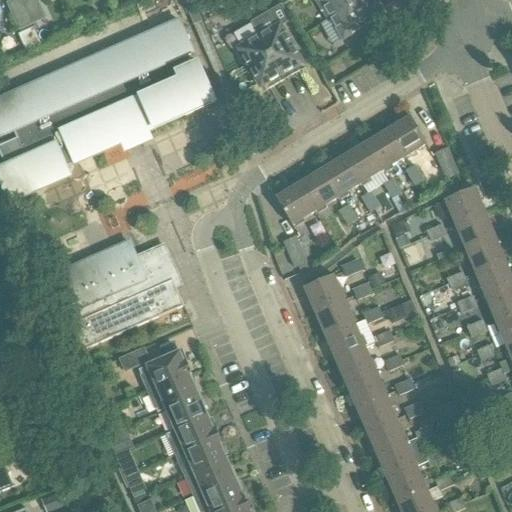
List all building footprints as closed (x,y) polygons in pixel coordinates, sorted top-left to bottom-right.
[(32,25),(20,0),(18,0),(8,5),(19,30),(32,25)] [(36,0),(20,0),(32,25),(44,19),(36,0)] [(330,21),(366,0),(318,0),(319,0),(330,21)] [(369,0),(366,0),(330,21),(331,21),(321,26),(332,45),(341,39),(342,42),(381,20),(369,0)] [(203,23),(194,1),(185,4),(194,26),(203,23)] [(225,1),(207,12),(210,18),(229,7),(225,1)] [(271,12),(250,24),(259,39),(258,39),(280,78),(301,66),(302,65),(281,28),(271,12)] [(0,147),(9,167),(0,170),(0,173),(14,204),(15,204),(14,202),(72,177),(73,178),(74,178),(70,168),(79,164),(79,165),(80,165),(80,163),(125,143),(128,151),(149,142),(145,134),(184,117),(185,119),(186,119),(185,117),(215,104),(199,67),(190,71),(185,60),(194,56),(178,21),(177,22),(178,23),(0,101),(0,139),(17,131),(21,138),(0,147)] [(258,39),(237,51),(259,90),(280,78),(258,39)] [(323,73),(329,84),(336,80),(330,69),(323,73)] [(409,119),(386,133),(403,161),(426,147),(409,119)] [(386,133),(364,146),(381,174),(403,161),(386,133)] [(364,146),(342,160),(359,188),(381,174),(364,146)] [(449,149),(437,154),(447,179),(459,174),(449,149)] [(359,188),(342,160),(320,173),(337,202),(359,188)] [(406,172),(414,187),(425,181),(416,166),(406,172)] [(320,173),(297,187),(315,215),(337,202),(320,173)] [(394,179),(384,185),(392,201),(397,198),(403,195),(394,179)] [(315,215),(297,187),(275,201),(292,229),(315,215)] [(455,227),(486,214),(476,189),(445,202),(455,227)] [(381,208),(372,192),(361,199),(370,214),(381,208)] [(349,206),(339,212),(348,227),(358,222),(349,206)] [(486,214),(455,227),(465,251),(496,238),(486,214)] [(403,222),(391,227),(396,239),(408,234),(407,230),(403,222)] [(443,226),(427,233),(432,244),(448,236),(443,226)] [(396,239),(401,251),(414,244),(409,233),(408,234),(396,239)] [(506,262),(496,238),(465,251),(475,275),(506,262)] [(307,264),(296,239),(284,245),(294,269),(307,264)] [(155,254),(137,262),(128,243),(127,243),(128,245),(58,275),(57,274),(56,275),(77,324),(68,328),(79,353),(184,308),(174,286),(178,285),(165,255),(157,259),(155,254)] [(437,256),(442,267),(458,260),(453,249),(437,256)] [(347,279),(363,272),(358,261),(342,268),(347,279)] [(511,287),(511,277),(506,262),(475,275),(485,299),(511,287)] [(464,273),(447,280),(451,291),(468,285),(464,273)] [(369,279),(373,290),(386,285),(381,274),(369,279)] [(314,314),(345,301),(334,277),(303,290),(314,314)] [(353,291),(357,302),(374,295),(369,285),(353,291)] [(511,287),(485,299),(495,323),(511,316),(511,287)] [(478,309),(474,298),(457,304),(462,315),(478,309)] [(345,301),(314,314),(324,339),(355,325),(345,301)] [(386,313),(392,326),(417,315),(411,302),(386,313)] [(363,315),(368,326),(384,319),(379,308),(363,315)] [(511,344),(511,316),(495,323),(505,347),(511,344)] [(484,321),(467,328),(472,339),(488,332),(484,321)] [(355,325),(324,339),(335,363),(365,349),(355,325)] [(390,332),(374,339),(378,350),(394,343),(390,332)] [(500,365),(502,370),(487,377),(491,386),(508,379),(506,375),(511,372),(511,344),(505,347),(510,360),(500,365)] [(477,353),(482,363),(498,356),(493,345),(477,353)] [(151,363),(151,362),(145,349),(119,360),(125,374),(151,363)] [(376,373),(365,349),(335,363),(345,387),(376,373)] [(148,393),(191,375),(183,356),(180,357),(179,354),(138,371),(148,393)] [(0,358),(0,369),(13,364),(9,355),(0,358)] [(384,363),(389,374),(405,367),(400,356),(384,363)] [(447,361),(451,369),(461,365),(458,357),(447,361)] [(386,397),(376,373),(345,387),(356,411),(386,397)] [(191,375),(148,393),(157,414),(198,397),(189,377),(191,376),(191,375)] [(399,398),(415,391),(410,380),(394,387),(399,398)] [(511,393),(498,400),(497,400),(502,411),(511,407),(511,393)] [(207,418),(198,397),(157,414),(157,415),(166,411),(175,432),(207,418)] [(386,397),(356,411),(366,435),(397,421),(386,397)] [(421,403),(404,410),(409,422),(425,415),(421,403)] [(106,436),(120,430),(115,417),(101,424),(106,436)] [(207,418),(175,432),(166,436),(175,457),(218,438),(211,421),(209,422),(207,418)] [(397,421),(366,435),(376,459),(407,446),(397,421)] [(38,422),(20,430),(26,444),(44,436),(38,422)] [(415,434),(420,445),(436,438),(431,427),(415,434)] [(127,444),(120,430),(106,436),(113,450),(127,444)] [(218,438),(175,457),(184,478),(225,460),(224,456),(226,455),(218,438)] [(417,470),(407,446),(376,459),(387,483),(417,470)] [(425,457),(430,469),(446,462),(441,451),(425,457)] [(0,455),(0,494),(14,488),(0,455)] [(125,479),(139,473),(133,459),(119,465),(125,479)] [(225,460),(184,478),(193,499),(235,481),(225,460)] [(428,494),(417,470),(387,483),(397,507),(428,494)] [(148,494),(139,473),(125,479),(134,500),(148,494)] [(456,486),(452,475),(436,482),(440,493),(456,486)] [(189,511),(219,511),(246,501),(245,500),(243,501),(235,481),(193,499),(194,499),(186,503),(189,511)] [(62,493),(42,501),(46,511),(55,511),(68,507),(62,493)] [(435,511),(428,494),(397,507),(399,511),(435,511)] [(448,511),(462,511),(466,510),(462,499),(447,505),(450,511),(448,511)] [(139,511),(156,511),(151,501),(137,507),(139,511)] [(250,511),(246,501),(219,511),(250,511)]
